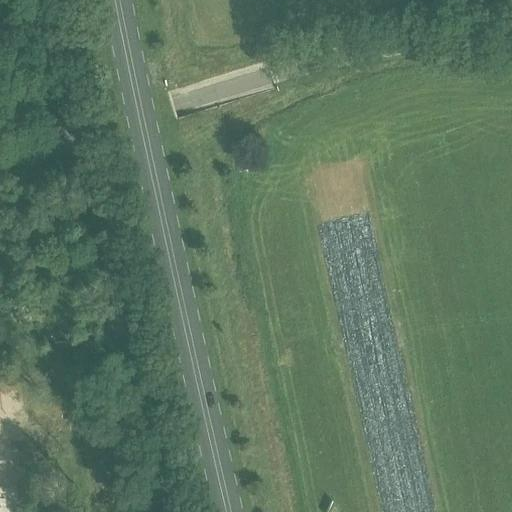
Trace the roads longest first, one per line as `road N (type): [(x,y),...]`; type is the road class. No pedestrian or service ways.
road 1 (primary): [(232,511),(117,0)]
road 2 (unclassified): [(106,123),(351,53),(511,27)]
